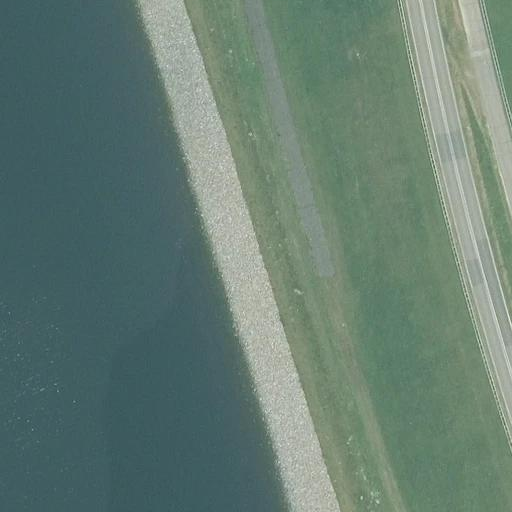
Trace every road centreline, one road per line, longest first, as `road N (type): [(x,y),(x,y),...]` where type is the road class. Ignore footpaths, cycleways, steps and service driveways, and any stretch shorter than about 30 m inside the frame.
road 1 (primary): [(511,379),(419,0)]
road 2 (unclassified): [(511,176),(469,0)]
